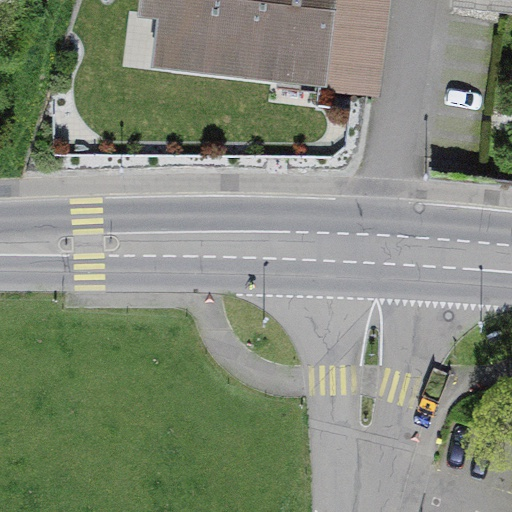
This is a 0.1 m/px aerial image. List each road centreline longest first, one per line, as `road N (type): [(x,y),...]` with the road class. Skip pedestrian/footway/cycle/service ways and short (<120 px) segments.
road 1 (secondary): [(382,248),(0,245)]
road 2 (residential): [(382,248),(358,511)]
road 3 (secondary): [(511,259),(382,248)]
